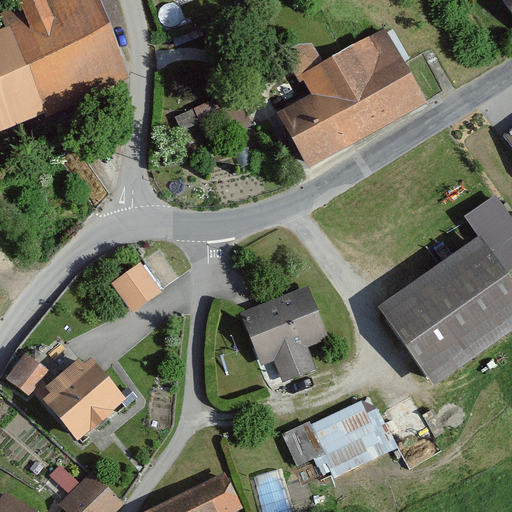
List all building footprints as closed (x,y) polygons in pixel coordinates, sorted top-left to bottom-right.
[(17,0),(26,24),(0,33),(0,130),(131,83),(100,0),(17,0)] [(313,40),(279,57),(305,107),(287,117),(312,166),(431,105),(391,26),(324,60),(313,40)] [(478,240),(378,309),(431,387),(511,331),(511,282),(505,273),(511,268),(511,218),(496,195),(462,217),(478,240)] [(140,264),(113,283),(133,311),(160,292),(140,264)] [(309,289),(240,318),(260,364),(277,364),(285,384),(317,371),(307,349),(331,339),(309,289)] [(43,367),(24,353),(6,379),(25,392),(43,367)] [(119,395),(89,359),(84,364),(80,359),(46,387),(50,392),(45,397),(79,438),(124,401),(119,395)] [(128,387),(119,395),(124,401),(127,405),(136,398),(128,387)] [(365,396),(282,435),(299,471),(325,458),(331,470),(387,444),(365,396)] [(94,470),(59,505),(65,511),(115,511),(126,501),(94,470)] [(224,473),(143,511),(232,511),(241,508),(224,473)] [(36,511),(5,491),(0,497),(0,511),(36,511)]
